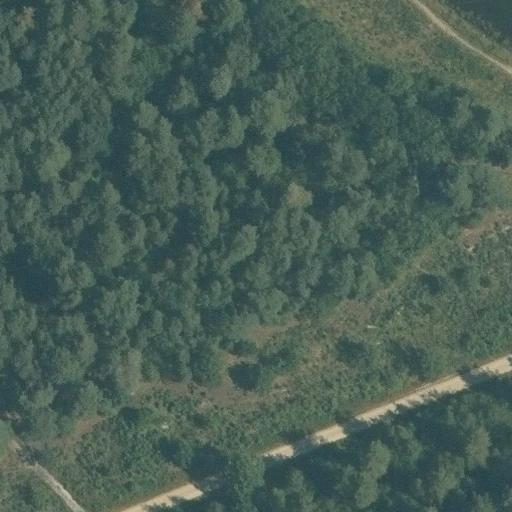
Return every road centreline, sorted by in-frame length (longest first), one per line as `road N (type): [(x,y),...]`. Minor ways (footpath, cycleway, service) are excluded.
road 1 (track): [(511,359),(142,511)]
road 2 (track): [(511,176),(371,145),(302,120),(265,77),(237,0)]
